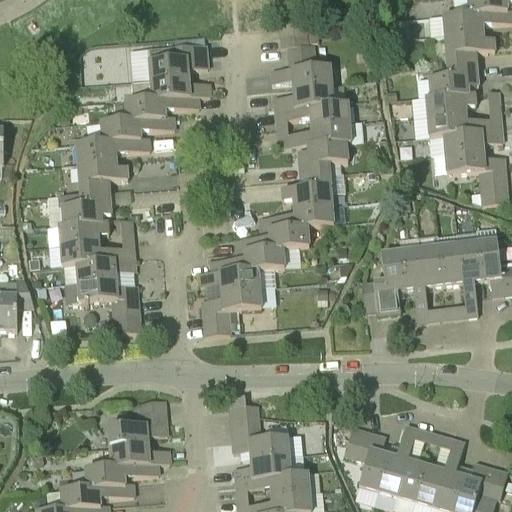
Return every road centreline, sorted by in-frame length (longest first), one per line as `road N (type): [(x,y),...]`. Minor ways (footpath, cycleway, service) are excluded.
road 1 (residential): [(181,373),(173,267),(192,243),(190,198),(218,164),(217,140),(236,114),(231,41)]
road 2 (residential): [(181,373),(0,385)]
road 3 (residential): [(367,377),(190,375)]
road 4 (residential): [(486,333),(432,341),(384,329),(379,377)]
road 5 (residential): [(470,433),(415,420),(375,426),(367,377)]
road 6 (residential): [(182,511),(196,472),(190,375)]
